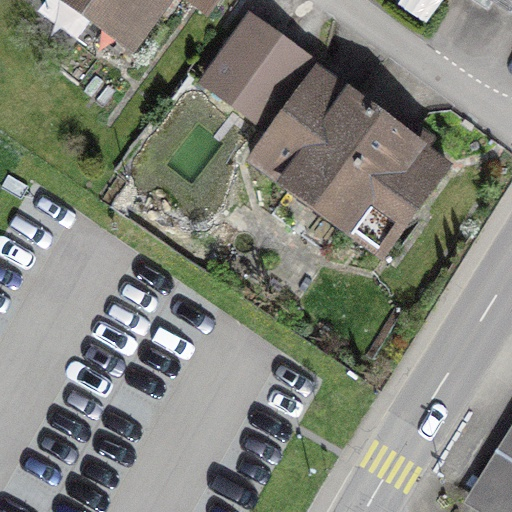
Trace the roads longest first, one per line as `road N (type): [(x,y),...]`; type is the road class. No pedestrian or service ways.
road 1 (secondary): [(511,271),(364,511)]
road 2 (residential): [(511,118),(337,0)]
